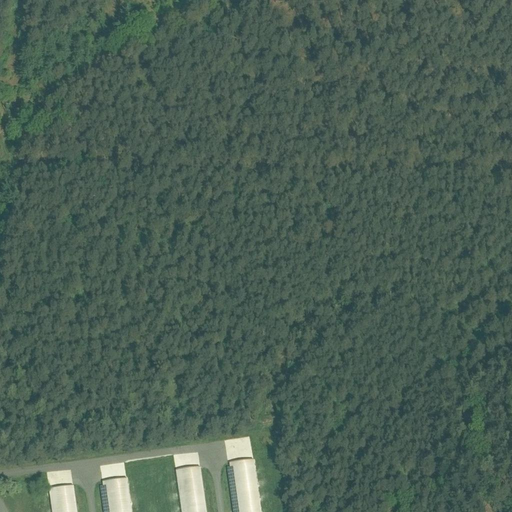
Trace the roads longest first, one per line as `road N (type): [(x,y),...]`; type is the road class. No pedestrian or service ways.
road 1 (track): [(4,121),(202,0)]
road 2 (track): [(17,1),(0,158)]
